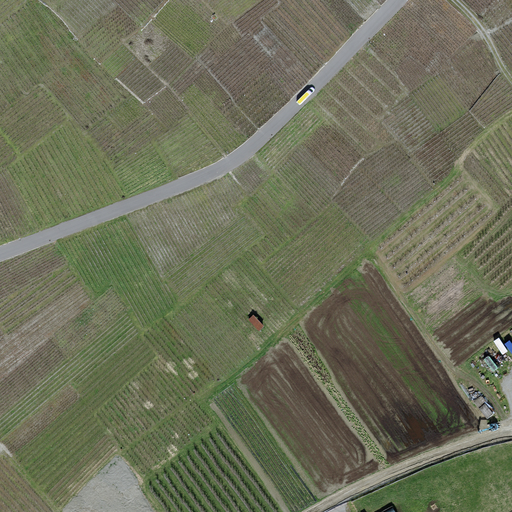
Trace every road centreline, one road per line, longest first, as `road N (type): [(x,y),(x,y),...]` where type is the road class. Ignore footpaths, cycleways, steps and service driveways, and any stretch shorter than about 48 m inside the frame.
road 1 (unclassified): [(0,253),(228,164),(398,0)]
road 2 (unclassified): [(314,511),(511,430)]
